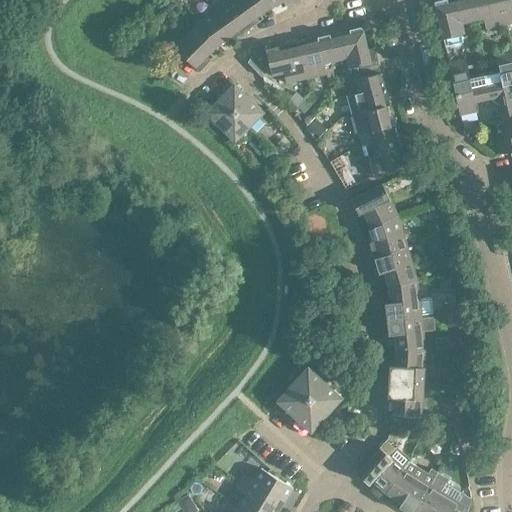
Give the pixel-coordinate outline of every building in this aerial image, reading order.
[(270,6),(265,0),(229,0),(228,1),(247,29),(255,24),(252,19),(270,6)] [(473,20),(468,0),(438,0),(435,1),(443,38),(464,33),(462,22),(473,20)] [(468,0),(473,20),(484,17),(486,28),(506,23),(501,0),(468,0)] [(511,0),(501,0),(506,23),(511,22),(511,0)] [(247,29),(228,1),(198,22),(217,43),(236,29),(240,34),(247,29)] [(171,44),(197,70),(204,63),(200,59),(217,43),(198,22),(171,44)] [(356,80),(356,82),(382,75),(382,74),(378,61),(374,47),(367,49),(362,26),(349,29),(350,34),(343,36),(342,31),(329,34),(335,60),(345,58),(348,68),(356,66),(359,79),(356,80)] [(327,74),(325,65),(324,63),(335,60),(329,34),(317,36),(318,41),(299,46),(306,79),(327,74)] [(249,62),(262,78),(271,76),(284,73),(286,84),(306,79),(299,46),(280,50),(279,45),(265,48),(254,51),(249,62)] [(499,71),(483,75),(488,98),(500,105),(511,102),(511,48),(511,47),(494,51),(499,71)] [(474,101),(488,98),(483,75),(470,78),(465,58),(448,61),(453,82),(460,114),(476,110),(474,101)] [(349,95),(354,116),(386,108),(381,87),(385,86),(382,75),(356,82),(359,92),(349,95)] [(235,82),(221,95),(248,125),(263,111),(235,82)] [(248,125),(221,95),(206,109),(233,139),(248,125)] [(493,122),(497,138),(511,134),(511,102),(500,105),(503,120),(493,122)] [(398,137),(395,125),(391,126),(386,108),(354,116),(362,146),(398,137)] [(306,122),(318,134),(326,126),(313,114),(306,122)] [(511,134),(497,138),(500,154),(511,151),(511,134)] [(370,178),(402,171),(397,151),(401,150),(398,137),(362,146),(370,178)] [(279,141),(274,147),(281,153),(286,148),(279,141)] [(363,211),(369,225),(395,214),(382,185),(351,200),(358,214),(363,211)] [(369,243),(374,258),(407,248),(397,216),(395,214),(369,225),(375,241),(369,243)] [(329,249),(335,220),(316,216),(310,245),(329,249)] [(390,288),(417,280),(407,248),(374,258),(378,273),(384,271),(390,288)] [(386,309),(387,319),(421,315),(417,280),(390,288),(391,302),(385,303),(386,309)] [(397,351),(425,352),(425,351),(421,315),(387,319),(389,336),(395,335),(397,351)] [(437,327),(436,342),(448,343),(449,328),(437,327)] [(390,373),(390,382),(423,384),(425,352),(397,351),(396,367),(391,367),(390,373)] [(312,431),(342,397),(308,367),(279,401),(279,402),(274,407),(288,420),(293,414),(297,418),(293,424),(307,436),(312,431)] [(460,374),(452,374),(451,381),(459,382),(460,374)] [(422,418),(423,384),(390,382),(389,391),(389,397),(395,397),(394,413),(422,418)] [(428,409),(445,411),(446,399),(456,400),(457,388),(431,385),(428,409)] [(472,429),(476,445),(488,441),(484,426),(472,429)] [(356,474),(364,481),(368,484),(371,481),(387,495),(410,462),(411,460),(396,446),(395,448),(387,441),(380,448),(356,474)] [(402,509),(406,511),(405,511),(415,511),(438,473),(431,469),(428,474),(410,462),(387,495),(404,505),(402,509)] [(293,488),(261,468),(254,480),(244,473),(239,481),(281,507),(293,488)] [(448,479),(438,473),(415,511),(466,511),(471,503),(471,499),(445,483),(448,479)] [(245,495),(238,506),(248,511),(278,511),(281,507),(239,481),(234,488),(245,495)]
